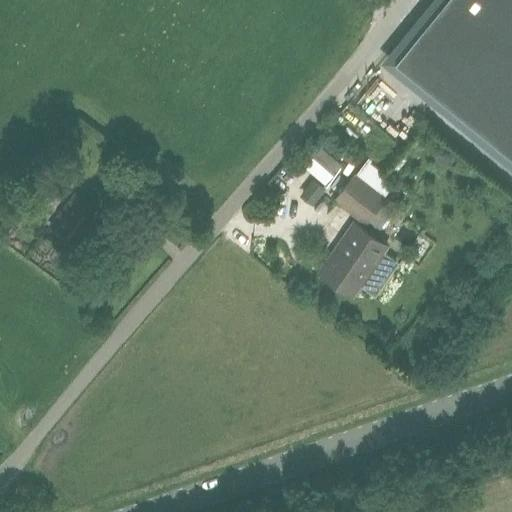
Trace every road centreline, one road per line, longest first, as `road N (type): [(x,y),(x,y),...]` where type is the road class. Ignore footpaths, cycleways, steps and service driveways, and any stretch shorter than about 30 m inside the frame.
road 1 (unclassified): [(0,476),(375,42),(394,0)]
road 2 (secondary): [(149,511),(511,385)]
